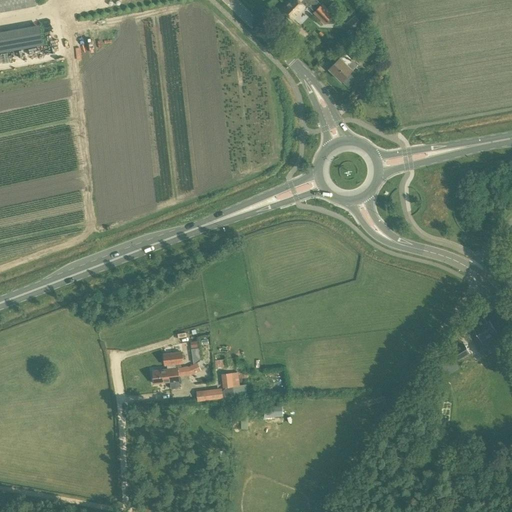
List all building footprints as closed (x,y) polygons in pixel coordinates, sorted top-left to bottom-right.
[(0,0),(0,12),(36,6),(35,0),(0,0)] [(292,0),(283,10),(293,19),(304,7),(306,9),(309,6),(314,12),(321,5),(316,0),(292,0)] [(325,25),(334,15),(322,3),(321,5),(314,12),(313,13),(325,25)] [(355,16),(343,26),(350,34),(361,24),(362,24),(355,16)] [(0,51),(48,45),(45,24),(0,30),(0,51)] [(368,48),(375,44),(364,27),(357,32),(368,48)] [(341,81),(357,65),(345,53),(329,69),(341,81)] [(375,87),(383,78),(377,72),(369,81),(375,87)] [(484,318),(472,326),(473,328),(466,332),(479,352),(496,342),(492,336),(497,333),(488,318),(485,320),(484,318)] [(448,352),(455,363),(470,353),(463,342),(448,352)] [(199,348),(191,349),(193,364),(200,358),(199,348)] [(168,369),(175,368),(175,364),(183,363),(181,352),(164,354),(165,365),(168,365),(168,369)] [(193,375),(201,371),(197,363),(189,367),(193,375)] [(175,368),(168,369),(153,370),(154,383),(179,380),(177,368),(175,368)] [(223,388),(240,386),(238,372),(221,374),(223,388)] [(198,402),(223,399),(222,388),(196,391),(198,402)] [(265,418),(283,416),(282,405),(264,407),(265,418)] [(228,461),(228,451),(220,451),(220,461),(228,461)]
